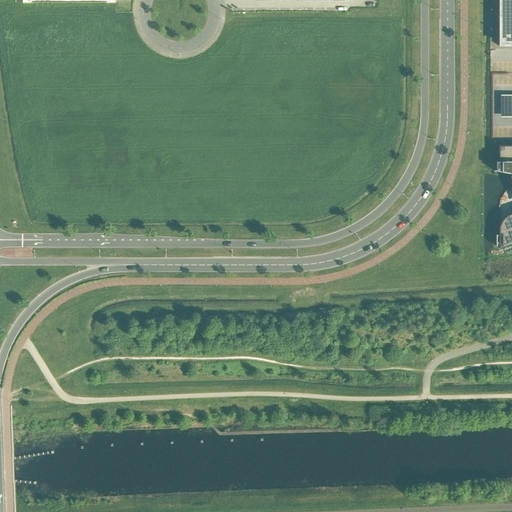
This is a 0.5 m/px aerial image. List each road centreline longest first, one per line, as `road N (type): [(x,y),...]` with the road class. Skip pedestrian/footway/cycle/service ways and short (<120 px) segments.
road 1 (primary): [(424,0),(424,121),(414,162),(388,202),(350,230),(292,244),(0,244)]
road 2 (primary): [(161,265),(323,262),(400,222),(442,149),(447,0)]
road 3 (primary): [(0,365),(22,320),(53,291),(91,274),(161,265)]
road 4 (primary): [(0,262),(161,265)]
road 5 (residential): [(146,0),(147,29),(179,50),(210,33),(213,0)]
